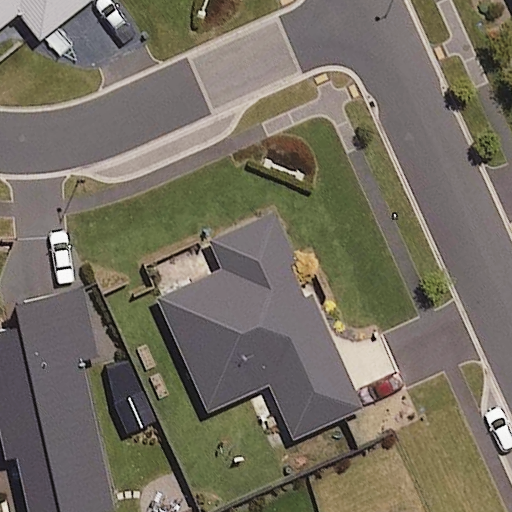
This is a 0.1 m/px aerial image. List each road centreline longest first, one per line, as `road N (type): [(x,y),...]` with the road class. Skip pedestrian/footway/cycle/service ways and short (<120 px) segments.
road 1 (residential): [(369,6),(111,127),(0,142)]
road 2 (residential): [(511,324),(369,6)]
